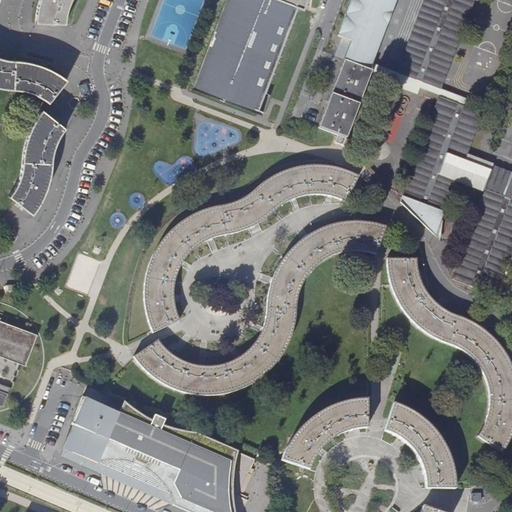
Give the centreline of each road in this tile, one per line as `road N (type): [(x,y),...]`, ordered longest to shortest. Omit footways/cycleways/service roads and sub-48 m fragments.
road 1 (residential): [(0,265),(40,246),(65,207),(78,159),(102,116),(96,67),(120,0)]
road 2 (unclassified): [(0,449),(145,511)]
road 3 (unclassified): [(341,0),(299,116)]
